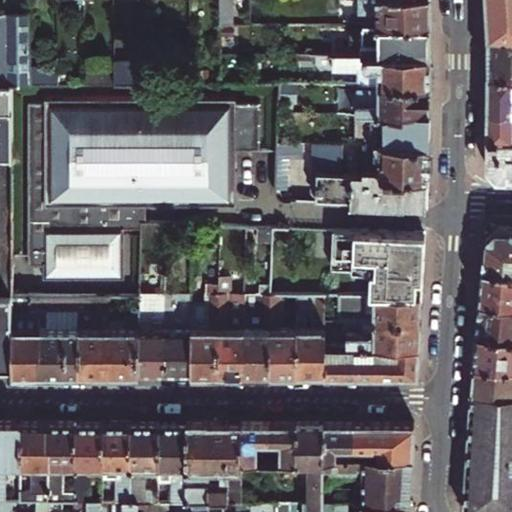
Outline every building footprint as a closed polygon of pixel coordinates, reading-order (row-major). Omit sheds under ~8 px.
[(219,0),(220,23),(233,23),(232,0),(219,0)] [(366,15),(366,23),(430,23),(430,9),(429,0),(358,0),(358,10),(353,14),(366,15)] [(511,0),(488,0),(489,8),(511,7),(511,0)] [(511,7),(489,8),(490,29),(511,29),(511,7)] [(29,9),(0,9),(0,83),(10,83),(31,83),(30,61),(29,9)] [(430,23),(366,23),(362,23),(362,52),(430,51),(430,39),(430,23)] [(490,52),(490,70),(511,70),(511,29),(490,29),(490,52)] [(117,68),(117,83),(144,83),(144,73),(144,45),(116,46),(117,68)] [(357,81),(378,81),(430,81),(430,66),(430,51),(362,52),(316,52),(316,63),(320,67),(356,66),(357,81)] [(296,64),(316,63),(316,52),(296,52),(296,64)] [(57,61),(30,61),(31,83),(57,83),(57,61)] [(86,68),(87,83),(117,83),(117,68),(86,68)] [(511,70),(490,70),(490,92),(490,107),(499,109),(506,110),(506,108),(511,108),(511,70)] [(159,73),(144,73),(144,83),(159,83),(159,73)] [(430,81),(378,81),(378,102),(355,102),(355,111),(378,111),(378,113),(401,113),(402,109),(429,109),(430,97),(430,81)] [(0,93),(10,94),(10,83),(0,83),(0,93)] [(41,109),(25,109),(23,261),(23,272),(40,272),(40,284),(121,284),(120,228),(120,210),(146,210),(234,210),(233,155),(258,155),(258,108),(233,109),(233,103),(41,104),(41,109)] [(0,151),(11,152),(10,106),(0,106),(0,363),(13,363),(12,293),(12,268),(0,268),(0,151)] [(511,108),(506,108),(506,110),(499,109),(490,107),(490,127),(490,136),(511,136),(511,108)] [(401,113),(378,113),(378,111),(355,111),(354,142),(374,142),(428,142),(429,125),(429,109),(402,109),(401,113)] [(494,172),(499,177),(511,177),(511,136),(490,136),(490,168),(494,172)] [(316,201),(317,142),(276,142),(275,192),(276,194),(278,198),(282,199),(285,200),(316,201)] [(317,142),(316,201),(425,206),(426,191),(426,175),(381,174),(381,170),(362,169),(362,174),(341,173),(342,142),(317,142)] [(428,142),(374,142),(374,153),(363,152),(362,169),(381,170),(381,174),(426,175),(427,157),(428,142)] [(0,268),(12,268),(11,152),(0,151),(0,268)] [(120,210),(120,228),(140,228),(140,221),(146,221),(146,210),(120,210)] [(274,226),(259,225),(258,239),(273,240),(274,226)] [(487,236),(484,266),(511,267),(511,225),(497,226),(491,231),(487,236)] [(424,232),(332,228),(331,267),(370,268),(371,292),(421,293),(422,271),(423,247),(424,232)] [(511,267),(484,266),(482,283),(481,298),(511,301),(511,267)] [(205,371),(218,371),(220,291),(220,269),(206,269),(206,311),(206,319),(209,320),(209,325),(193,325),(192,371),(205,371)] [(257,371),(271,371),(272,295),(272,292),(272,285),(262,285),(262,294),(246,294),(245,325),(244,371),(257,371)] [(156,325),(140,325),(139,371),(152,371),(165,371),(166,291),(166,289),(152,289),(152,317),(156,321),(156,325)] [(152,317),(152,289),(140,289),(140,294),(140,325),(156,325),(156,321),(152,317)] [(166,291),(165,371),(179,371),(192,371),(193,325),(193,311),(194,292),(166,291)] [(220,291),(218,371),(231,371),(244,371),(245,325),(229,325),(229,319),(232,318),(233,291),(220,291)] [(272,295),(271,371),(283,371),(297,371),(298,325),(281,325),(281,319),(285,316),(285,292),(272,292),(272,295)] [(315,325),(298,325),(297,371),(311,371),(325,371),(326,344),(326,319),(326,292),(315,292),(315,297),(312,299),(312,318),(315,321),(315,325)] [(337,318),(361,318),(420,318),(421,306),(421,293),(371,292),(337,292),(337,318)] [(31,293),(12,293),(13,363),(13,370),(36,371),(54,370),(54,326),(54,310),(31,310),(31,293)] [(92,294),(31,293),(31,310),(54,310),(63,310),(63,326),(54,326),(54,370),(69,370),(79,370),(79,310),(92,310),(92,294)] [(109,293),(92,294),(92,310),(109,310),(109,293)] [(140,294),(128,294),(128,305),(124,305),(124,325),(110,325),(107,325),(107,348),(111,348),(111,370),(125,371),(139,371),(140,325),(140,294)] [(511,301),(481,298),(480,317),(478,332),(511,334),(511,301)] [(92,310),(79,310),(79,370),(95,371),(105,370),(111,370),(111,348),(107,348),(107,325),(110,325),(109,310),(92,310)] [(206,319),(206,311),(193,311),(193,325),(209,325),(209,320),(206,319)] [(348,344),(355,344),(419,344),(419,330),(420,318),(361,318),(361,332),(348,332),(348,344)] [(511,334),(478,332),(477,350),(476,361),(511,364),(511,334)] [(326,344),(325,371),(337,371),(354,371),(355,344),(348,344),(343,344),(331,344),(326,344)] [(354,371),(417,371),(418,357),(419,344),(355,344),(354,371)] [(473,392),(511,392),(511,364),(476,361),(475,375),(473,392)] [(511,511),(511,392),(473,392),(470,453),(466,511),(511,511)] [(8,420),(0,419),(0,498),(2,498),(6,498),(6,465),(4,463),(21,463),(21,420),(8,420)] [(46,445),(46,420),(33,420),(21,420),(21,463),(22,498),(37,499),(49,499),(49,484),(32,485),(32,472),(32,465),(49,465),(49,444),(46,445)] [(63,465),(75,465),(75,420),(63,420),(46,420),(46,445),(49,444),(49,465),(49,472),(49,484),(49,499),(62,499),(74,499),(75,490),(62,490),(63,465)] [(103,465),(102,420),(87,420),(75,420),(75,465),(75,489),(75,490),(74,499),(75,499),(86,499),(90,499),(90,475),(86,471),(83,471),(83,465),(103,465)] [(115,420),(102,420),(103,465),(120,465),(120,471),(118,471),(115,475),(115,492),(116,499),(123,499),(131,499),(131,420),(115,420)] [(144,420),(131,420),(131,499),(138,499),(144,499),(144,479),(157,479),(157,465),(157,420),(144,420)] [(157,479),(171,479),(170,499),(172,499),(186,499),(186,420),(173,420),(157,420),(157,465),(157,479)] [(204,420),(186,420),(186,499),(193,499),(209,499),(241,499),(241,478),(241,459),(241,421),(226,421),(204,420)] [(268,440),(268,421),(258,421),(241,421),(241,459),(257,459),(257,440),(268,440)] [(296,460),(297,421),(285,421),(268,421),(268,440),(279,441),(278,460),(296,460)] [(323,456),(325,421),(312,421),(297,421),(296,460),(307,461),(306,499),(322,499),(323,466),(323,456)] [(325,421),(323,456),(337,456),(338,443),(344,444),(344,433),(355,433),(355,421),(339,421),(325,421)] [(378,443),(378,455),(412,455),(413,439),(414,421),(355,421),(355,433),(344,433),(344,444),(344,449),(349,449),(349,456),(355,456),(355,443),(378,443)] [(363,466),(361,499),(409,500),(411,474),(412,455),(378,455),(355,456),(349,456),(344,456),(337,456),(323,456),(323,466),(329,466),(333,469),(355,469),(357,466),(363,466)] [(241,459),(241,478),(295,479),(296,460),(278,460),(257,459),(241,459)] [(86,471),(90,475),(103,475),(103,465),(83,465),(83,471),(86,471)] [(103,465),(103,475),(115,475),(118,471),(120,471),(120,465),(103,465)] [(290,499),(295,499),(295,488),(284,488),(284,499),(290,499)] [(12,511),(13,498),(6,498),(2,498),(1,511),(12,511)] [(36,511),(49,511),(49,499),(37,499),(36,511)] [(75,499),(74,499),(74,508),(86,508),(86,499),(75,499)] [(102,511),(103,499),(90,499),(86,499),(86,511),(102,511)] [(137,511),(138,506),(138,499),(131,499),(123,499),(123,511),(137,511)] [(171,511),(172,511),(172,499),(170,499),(157,499),(144,499),(144,506),(138,506),(137,511),(171,511)] [(172,499),(172,511),(189,511),(193,511),(193,499),(186,499),(172,499)] [(209,499),(193,499),(193,511),(224,511),(224,510),(209,510),(209,499)] [(275,511),(276,504),(276,499),(249,499),(249,505),(256,505),(256,511),(275,511)] [(303,511),(303,499),(295,499),(290,499),(290,504),(290,511),(303,511)] [(306,499),(303,499),(303,511),(330,511),(331,499),(322,499),(306,499)] [(361,499),(331,499),(330,511),(408,511),(409,500),(361,499)]
